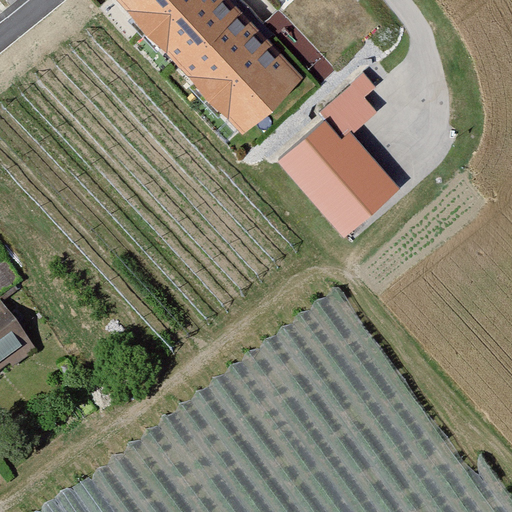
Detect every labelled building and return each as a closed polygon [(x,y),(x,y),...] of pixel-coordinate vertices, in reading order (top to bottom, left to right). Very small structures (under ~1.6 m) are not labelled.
[(304,64),(240,0),(114,0),(241,127),(304,64)] [(320,54),(312,69),(328,78),(336,63),(320,54)] [(375,109),(351,82),(318,111),(326,120),(282,159),(341,226),(394,179),(351,130),(375,109)] [(0,268),(0,296),(13,287),(0,268)] [(0,371),(31,350),(0,305),(0,371)]
